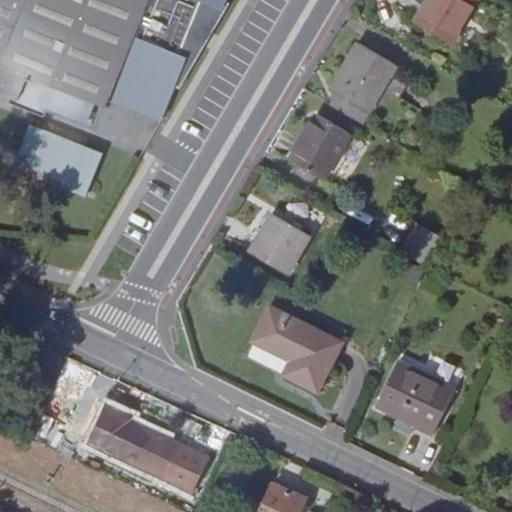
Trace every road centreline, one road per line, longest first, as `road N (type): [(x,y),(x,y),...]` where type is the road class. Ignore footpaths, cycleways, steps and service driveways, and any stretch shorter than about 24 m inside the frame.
road 1 (residential): [(310,0),(105,351)]
road 2 (residential): [(443,511),(105,351)]
